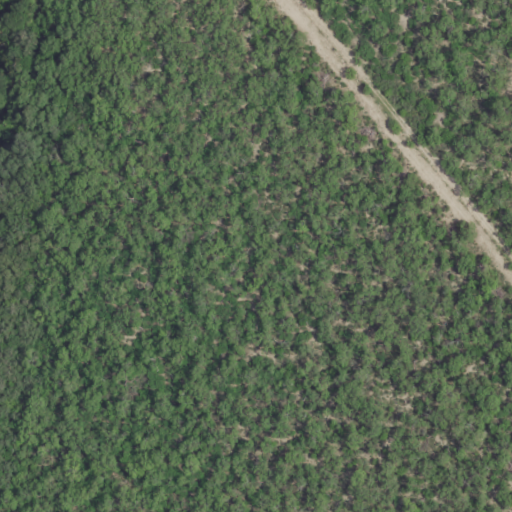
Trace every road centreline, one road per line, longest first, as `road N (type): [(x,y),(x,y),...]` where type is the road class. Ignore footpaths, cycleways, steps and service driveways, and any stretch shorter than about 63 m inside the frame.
road 1 (residential): [(511,248),(424,139),(0,70)]
road 2 (residential): [(424,139),(310,0)]
